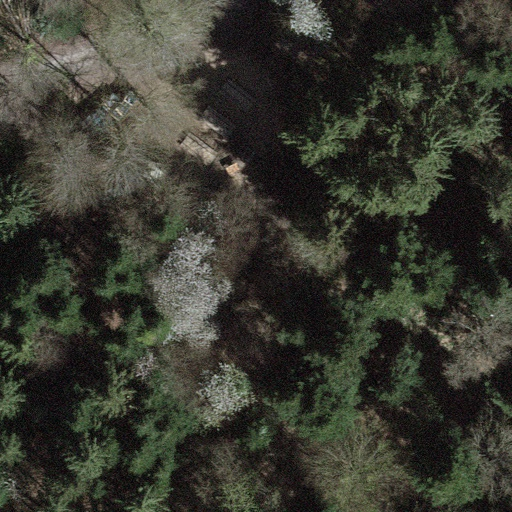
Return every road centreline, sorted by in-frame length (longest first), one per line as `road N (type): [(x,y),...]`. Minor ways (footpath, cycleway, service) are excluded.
road 1 (track): [(0,250),(110,160),(196,55),(225,0)]
road 2 (track): [(0,108),(217,0)]
